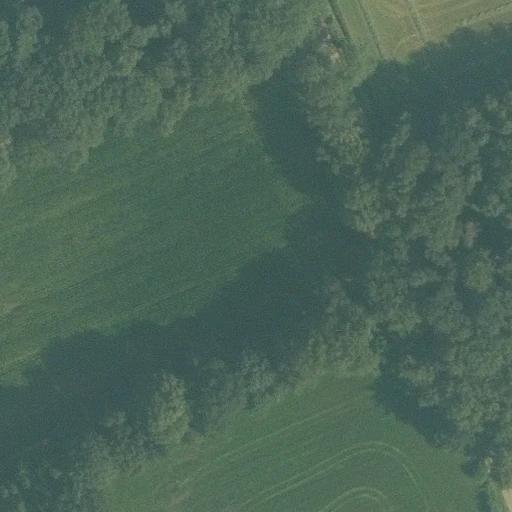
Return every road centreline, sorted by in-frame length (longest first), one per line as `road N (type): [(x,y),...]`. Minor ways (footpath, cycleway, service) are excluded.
road 1 (unclassified): [(495,457),(301,0)]
road 2 (track): [(0,469),(427,295)]
